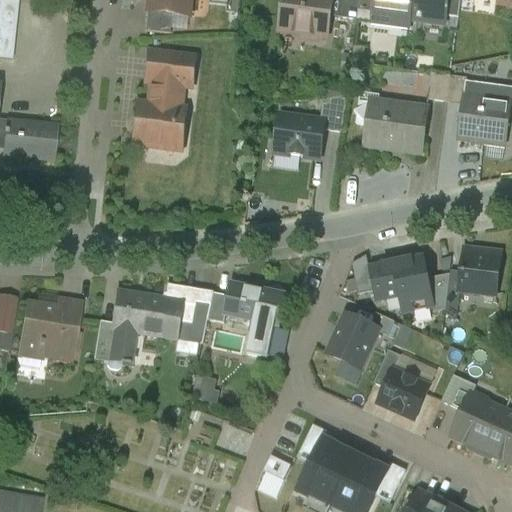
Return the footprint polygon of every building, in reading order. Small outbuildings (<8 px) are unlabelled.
[(191,0),(142,0),(147,3),(146,15),(174,18),(190,20),(191,0)] [(326,0),(285,0),(281,35),(303,38),(306,43),(319,45),(324,41),(327,42),(330,20),(330,18),(324,17),(326,0)] [(326,0),(324,17),(330,18),(330,20),(339,22),(341,0),(326,0)] [(341,0),(339,22),(357,24),(359,15),(360,0),(341,0)] [(376,0),(360,0),(359,15),(374,17),(376,0)] [(376,0),(374,17),(373,26),(409,31),(410,23),(412,0),(376,0)] [(412,0),(410,23),(445,28),(446,20),(448,0),(412,0)] [(461,0),(448,0),(446,20),(459,22),(461,0)] [(17,6),(0,4),(0,63),(10,65),(17,6)] [(174,18),(146,15),(144,35),(171,38),(174,18)] [(195,62),(148,57),(145,86),(178,90),(192,91),(195,62)] [(451,80),(431,77),(428,103),(447,106),(451,80)] [(467,82),(451,80),(447,106),(463,108),(464,100),(465,100),(467,88),(467,82)] [(178,90),(150,87),(147,109),(136,108),(132,148),(156,151),(161,147),(176,149),(180,113),(176,112),(178,90)] [(511,106),(483,102),(485,91),(467,88),(465,100),(464,100),(463,108),(458,142),(487,146),(487,148),(505,151),(507,132),(508,132),(511,106)] [(367,128),(370,106),(359,105),(358,114),(355,116),(357,118),(356,127),(367,128)] [(428,114),(370,106),(367,128),(365,148),(422,156),(428,114)] [(325,165),(330,130),(281,123),(275,158),(325,165)] [(55,132),(7,126),(7,127),(4,154),(4,158),(51,163),(55,132)] [(424,259),(397,265),(404,299),(399,300),(403,317),(435,310),(424,259)] [(499,264),(464,260),(462,275),(460,293),(495,297),(499,264)] [(399,300),(404,299),(397,265),(369,271),(376,304),(399,300)] [(462,275),(451,274),(446,313),(457,315),(460,293),(462,275)] [(285,299),(231,288),(229,300),(225,318),(226,319),(254,324),(247,358),(269,363),(276,329),(279,329),(285,299)] [(214,297),(172,290),(170,304),(185,306),(179,345),(203,349),(208,324),(214,297)] [(229,300),(214,297),(208,324),(224,327),(226,319),(225,318),(229,300)] [(145,303),(115,298),(110,328),(109,334),(112,334),(107,366),(133,370),(134,368),(130,367),(135,338),(179,345),(185,306),(170,304),(145,300),(145,303)] [(16,303),(0,300),(0,326),(12,329),(16,303)] [(79,307),(57,304),(55,314),(53,327),(75,331),(79,307)] [(55,314),(29,310),(29,309),(27,308),(20,354),(70,362),(75,331),(53,327),(55,314)] [(462,318),(446,317),(445,329),(461,330),(462,318)] [(379,333),(346,318),(328,358),(361,374),(379,333)] [(0,354),(8,355),(12,329),(0,326),(0,354)] [(110,328),(99,326),(93,364),(107,366),(112,334),(109,334),(110,328)] [(389,355),(374,387),(385,392),(393,374),(395,375),(401,360),(389,355)] [(395,375),(393,374),(385,392),(379,407),(415,424),(430,391),(395,375)] [(476,390),(454,380),(442,406),(463,416),(472,397),(473,397),(476,390)] [(473,397),(472,397),(463,416),(452,441),(469,448),(471,452),(485,459),(505,415),(488,408),(487,404),(473,397)] [(511,418),(505,415),(485,459),(490,461),(494,460),(511,467),(511,418)] [(290,493),(323,510),(351,453),(318,437),(290,493)] [(323,510),(327,511),(363,511),(384,469),(351,453),(323,510)] [(40,511),(42,503),(0,496),(0,511),(40,511)] [(451,511),(422,498),(414,511),(451,511)]
